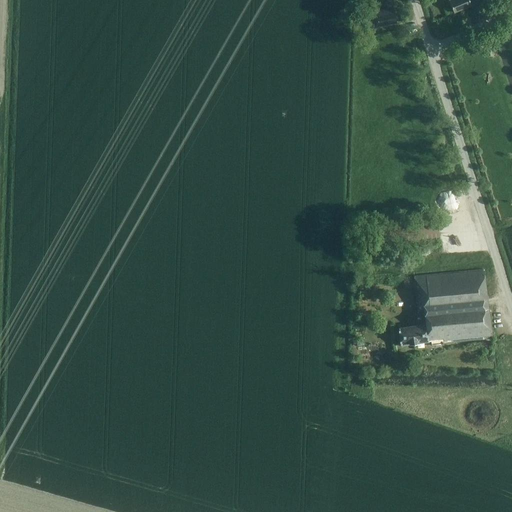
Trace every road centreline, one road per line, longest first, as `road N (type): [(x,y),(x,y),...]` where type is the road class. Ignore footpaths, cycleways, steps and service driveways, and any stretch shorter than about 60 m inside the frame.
road 1 (unclassified): [(474,189),(415,0)]
road 2 (unclassified): [(474,189),(511,308)]
